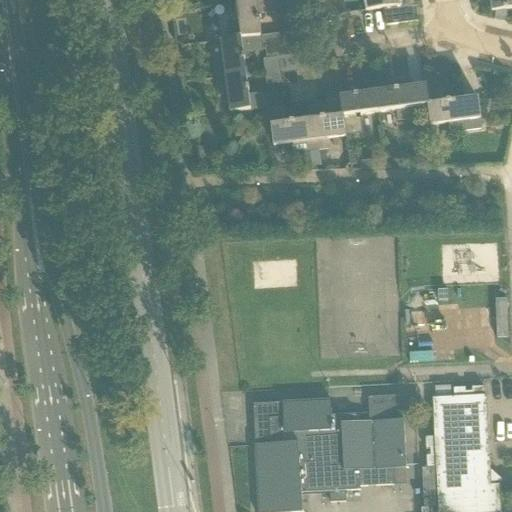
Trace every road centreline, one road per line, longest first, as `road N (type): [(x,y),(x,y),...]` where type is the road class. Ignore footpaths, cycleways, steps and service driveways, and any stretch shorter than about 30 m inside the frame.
road 1 (secondary): [(103,511),(86,406),(34,238)]
road 2 (secondary): [(34,238),(30,285),(64,511)]
road 3 (secondary): [(2,0),(34,238)]
road 4 (residential): [(464,41),(345,40),(331,35),(313,0)]
